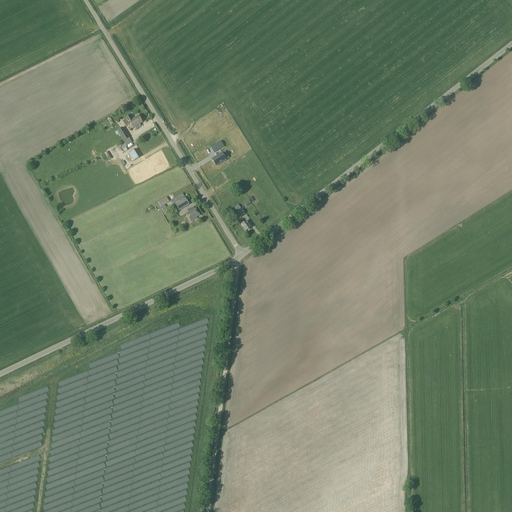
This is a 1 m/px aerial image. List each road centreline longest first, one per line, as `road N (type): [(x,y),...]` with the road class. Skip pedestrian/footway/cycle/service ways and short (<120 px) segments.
road 1 (tertiary): [(241,255),(511,43)]
road 2 (unclassified): [(241,255),(85,0)]
road 3 (tertiary): [(0,374),(241,255)]
road 4 (track): [(206,511),(235,260)]
